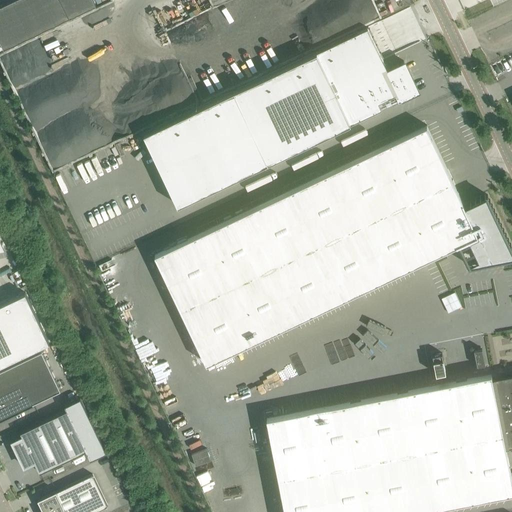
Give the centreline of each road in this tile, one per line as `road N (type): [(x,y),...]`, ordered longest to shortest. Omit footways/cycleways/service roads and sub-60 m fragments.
road 1 (unclassified): [(433,0),(511,167)]
road 2 (unknown): [(27,497),(94,470),(113,500),(106,511)]
